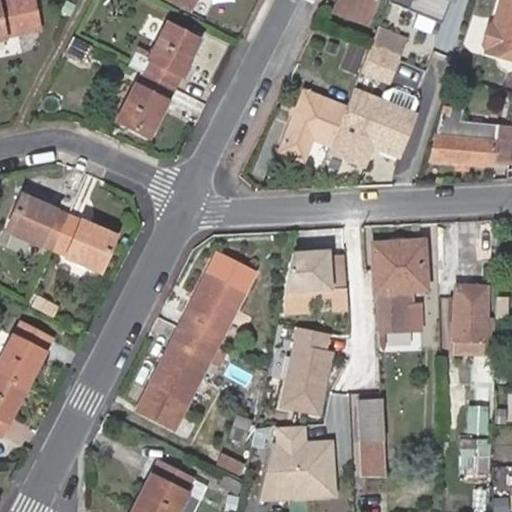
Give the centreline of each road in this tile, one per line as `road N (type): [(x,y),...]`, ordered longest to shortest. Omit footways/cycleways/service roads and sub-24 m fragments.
road 1 (residential): [(189,196),(36,511)]
road 2 (residential): [(511,198),(218,210),(189,196)]
road 3 (residential): [(289,0),(189,196)]
road 4 (residential): [(0,146),(68,138),(189,196)]
